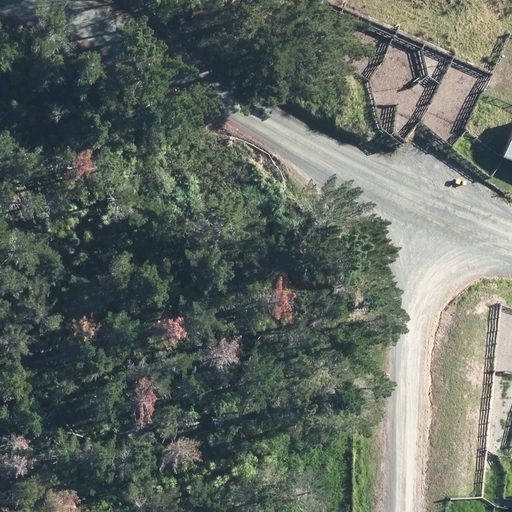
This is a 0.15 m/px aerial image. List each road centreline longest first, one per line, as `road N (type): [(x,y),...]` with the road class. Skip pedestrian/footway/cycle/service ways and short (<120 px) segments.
road 1 (tertiary): [(364,232),(251,193),(84,46),(0,19)]
road 2 (unclassified): [(364,232),(330,511)]
road 3 (tertiary): [(511,284),(364,232)]
